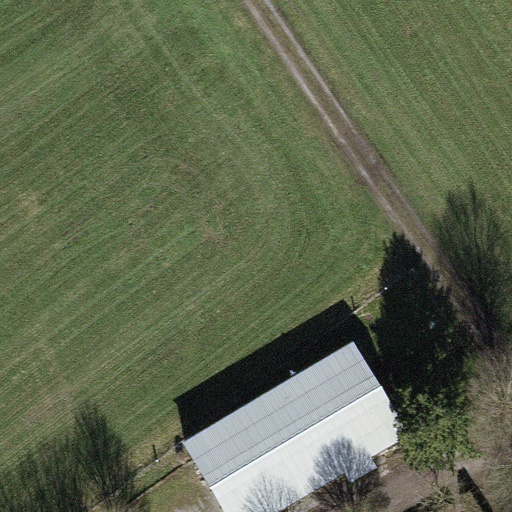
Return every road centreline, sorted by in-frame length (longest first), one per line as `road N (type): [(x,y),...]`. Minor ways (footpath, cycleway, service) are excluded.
road 1 (track): [(511,376),(259,0)]
road 2 (unknown): [(511,446),(350,511)]
